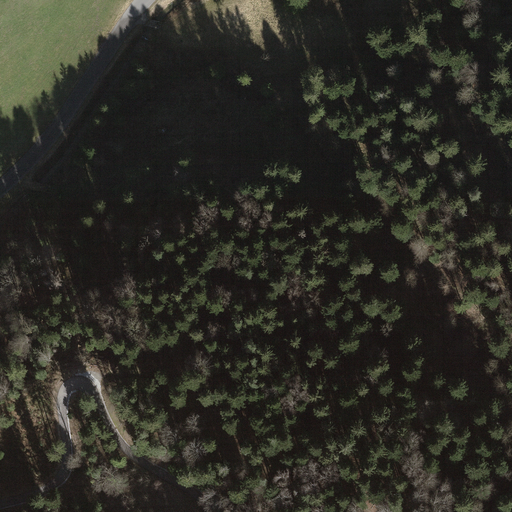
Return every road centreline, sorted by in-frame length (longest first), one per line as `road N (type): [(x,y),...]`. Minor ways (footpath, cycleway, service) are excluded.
road 1 (unclassified): [(0,505),(60,482),(68,459),(65,385),(89,379),(125,449),(201,499),(206,511)]
road 2 (tertiary): [(0,189),(62,120),(144,0)]
